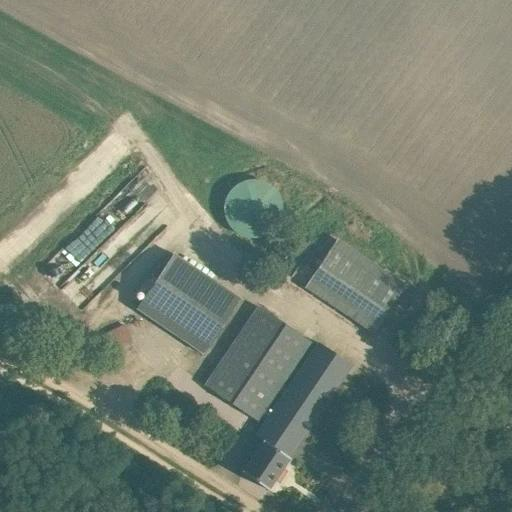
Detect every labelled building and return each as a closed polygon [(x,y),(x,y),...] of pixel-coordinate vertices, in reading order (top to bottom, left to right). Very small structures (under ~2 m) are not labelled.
[(282,214),(283,207),(281,199),(278,193),(273,187),(268,183),(262,180),(255,179),(247,179),(241,181),(236,184),(231,188),(226,194),(224,198),(223,204),(223,211),(225,220),(230,226),(235,232),(242,235),(252,237),(260,236),(265,235),(273,230),(278,225),(281,219),(282,214)] [(305,287),(374,331),(406,282),(336,237),(305,287)] [(138,309),(203,353),(240,298),(175,254),(138,309)] [(308,342),(258,307),(206,386),(257,419),(261,413),(267,417),(256,435),(264,440),(242,472),(268,490),(289,458),(289,457),(352,365),(318,342),(286,389),(279,384),(308,342)] [(132,340),(125,325),(103,336),(110,350),(132,340)]
